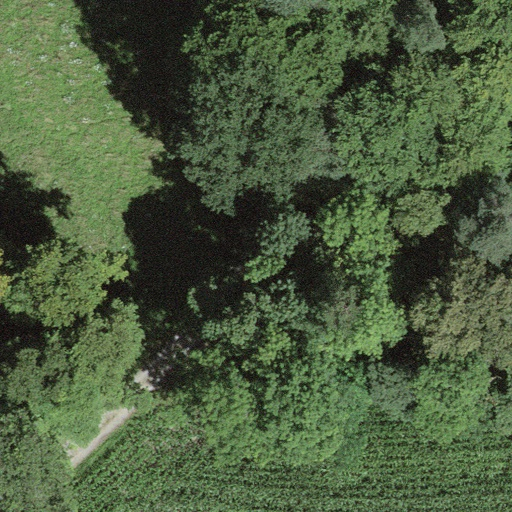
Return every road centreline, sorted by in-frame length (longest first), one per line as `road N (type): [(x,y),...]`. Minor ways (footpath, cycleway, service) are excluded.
road 1 (track): [(310,230),(230,318),(0,510)]
road 2 (track): [(511,79),(470,139),(310,230)]
road 3 (track): [(271,0),(310,230)]
